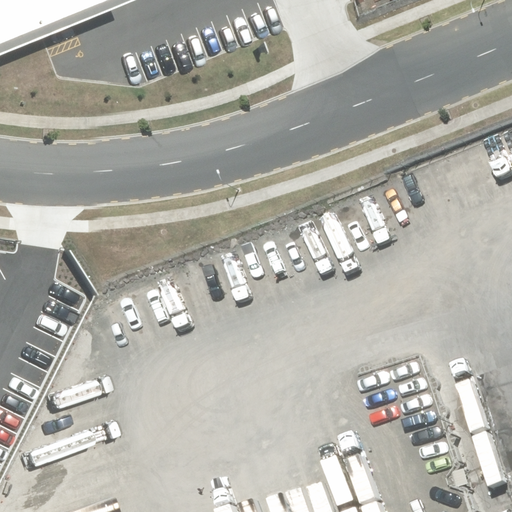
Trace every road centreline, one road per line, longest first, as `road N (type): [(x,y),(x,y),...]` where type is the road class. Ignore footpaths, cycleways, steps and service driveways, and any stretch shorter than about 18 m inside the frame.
road 1 (unclassified): [(511,63),(223,180),(153,193),(0,187)]
road 2 (unknown): [(485,221),(202,358),(179,383),(113,511)]
